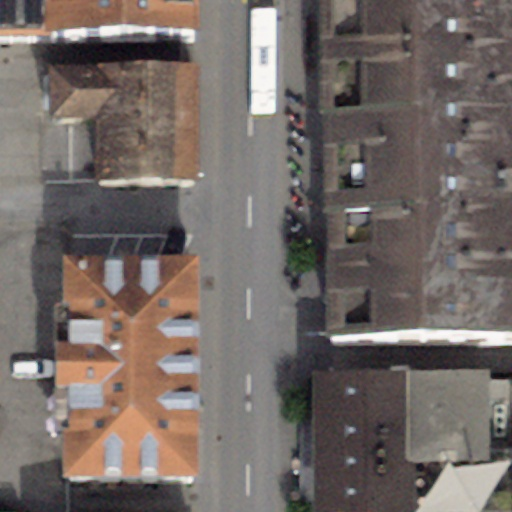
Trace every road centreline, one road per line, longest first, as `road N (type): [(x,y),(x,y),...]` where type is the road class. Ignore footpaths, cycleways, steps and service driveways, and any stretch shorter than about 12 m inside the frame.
road 1 (primary): [(249,207),(247,511)]
road 2 (residential): [(249,207),(0,200)]
road 3 (primary): [(251,0),(249,207)]
